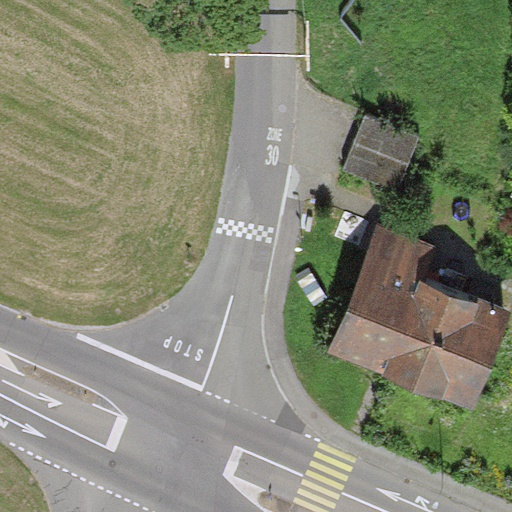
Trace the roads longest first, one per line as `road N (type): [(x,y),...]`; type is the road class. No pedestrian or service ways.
road 1 (residential): [(264,0),(267,142),(250,237),(200,386),(173,438)]
road 2 (secondary): [(358,511),(173,438)]
road 3 (secondary): [(173,438),(0,356)]
